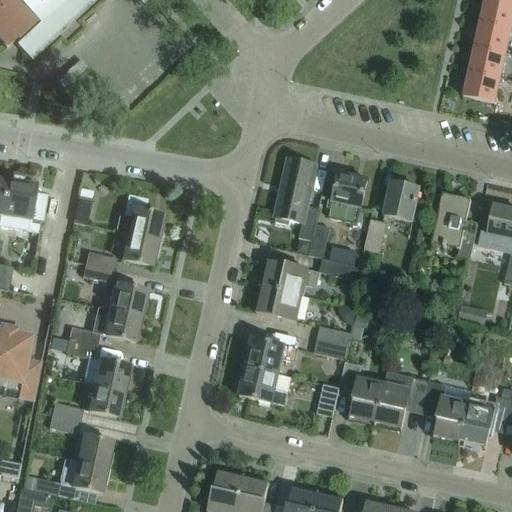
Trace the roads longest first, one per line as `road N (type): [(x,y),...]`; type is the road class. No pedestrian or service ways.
road 1 (residential): [(511,500),(190,431)]
road 2 (residential): [(190,431),(248,183)]
road 3 (residential): [(248,183),(0,136)]
road 4 (residential): [(511,169),(265,114)]
